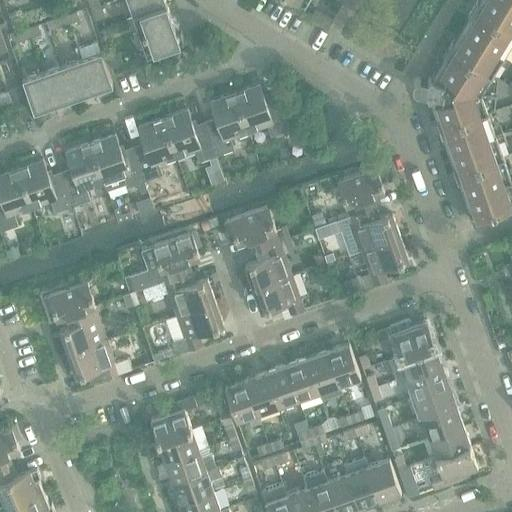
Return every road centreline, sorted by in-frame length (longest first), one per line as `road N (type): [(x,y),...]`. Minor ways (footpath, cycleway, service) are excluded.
road 1 (residential): [(42,416),(455,270)]
road 2 (residential): [(445,242),(403,125),(266,38)]
road 3 (residential): [(0,147),(227,72)]
road 4 (residential): [(511,439),(455,270)]
